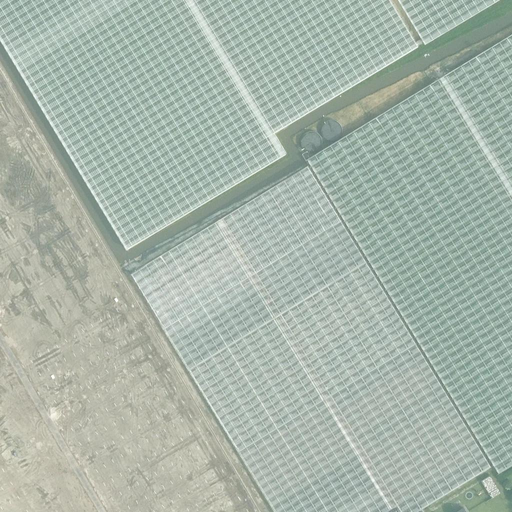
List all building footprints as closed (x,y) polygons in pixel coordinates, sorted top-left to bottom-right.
[(0,0),(0,37),(127,249),(286,154),(274,133),(328,100),(418,46),(390,0),(0,0)] [(398,0),(424,43),(496,0),(398,0)] [(499,474),(511,465),(511,33),(307,159),(499,474)] [(0,511),(258,511),(118,271),(0,69),(0,511)] [(343,132),(343,129),(342,125),(340,123),(338,121),(334,120),(331,120),(328,121),(325,123),(323,126),(323,129),(323,132),(324,135),(327,138),(330,139),(333,140),(336,139),(339,138),(342,135),(343,132)] [(304,135),(302,138),(301,142),(302,146),(304,149),(307,151),(310,152),(313,152),(316,151),(319,149),(321,147),(322,144),(322,140),(321,137),(319,135),(316,133),(313,132),(310,132),(306,133),(304,135)] [(308,166),(130,274),(275,511),(416,511),(422,509),(491,467),(308,166)]
